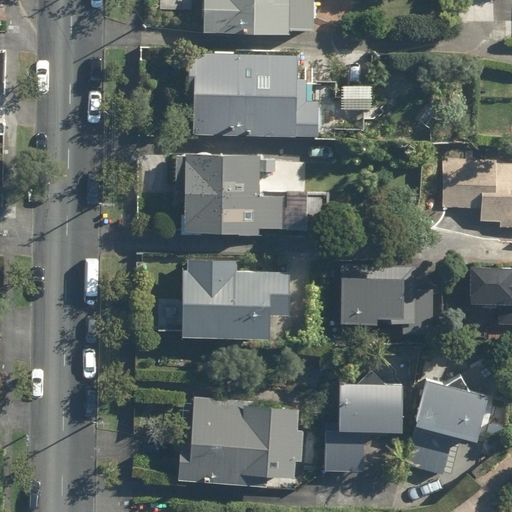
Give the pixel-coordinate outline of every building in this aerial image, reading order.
[(288,0),(193,0),(191,36),(282,42),(283,32),(306,33),(308,1),(288,0)] [(190,76),(188,134),(312,138),(313,102),(287,101),(289,57),(201,53),(200,77),(190,76)] [(511,155),(445,153),(442,206),(477,207),(476,231),(511,232),(511,155)] [(253,157),(179,155),(177,235),(252,237),(252,233),(277,233),(278,199),(253,199),(253,157)] [(230,262),(179,260),(176,340),(260,343),(261,320),(283,321),(285,274),(230,272),(230,262)] [(501,310),(500,327),(511,327),(511,267),(467,266),(465,308),(501,310)] [(393,320),(395,284),(335,280),(333,325),(367,327),(368,318),(393,320)] [(470,447),(484,397),(423,380),(400,466),(439,477),(449,440),(470,447)] [(397,387),(334,381),(329,431),(324,431),(320,473),(361,476),(364,436),(393,439),(397,387)] [(293,406),(192,398),(188,446),(175,445),(172,484),(258,491),(259,481),(287,483),(289,463),(296,464),(299,433),(291,433),(293,406)]
